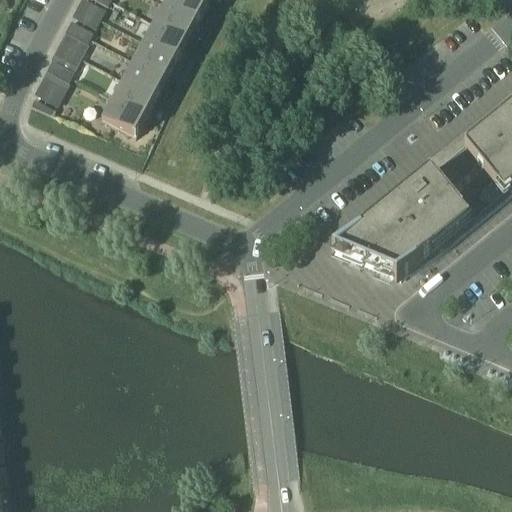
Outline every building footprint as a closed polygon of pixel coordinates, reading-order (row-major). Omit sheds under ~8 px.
[(110,0),(99,0),(96,7),(107,13),(113,1),(110,0)] [(188,0),(168,0),(163,11),(197,29),(207,10),(188,0)] [(188,0),(207,10),(212,0),(188,0)] [(163,11),(153,30),(186,48),(197,29),(163,11)] [(425,95),(489,38),(475,22),(460,35),(462,38),(429,67),(426,64),(410,79),(425,95)] [(64,39),(75,45),(82,33),(70,27),(64,39)] [(153,30),(142,49),(176,67),(186,48),(153,30)] [(82,33),(75,45),(87,51),(93,39),(82,33)] [(142,49),(132,68),(166,86),(176,67),(142,49)] [(45,78),(57,83),(63,72),(51,66),(45,78)] [(132,68),(122,87),(155,105),(166,86),(132,68)] [(63,72),(57,83),(68,89),(74,78),(63,72)] [(122,87),(112,106),(145,124),(155,105),(122,87)] [(511,194),(511,97),(377,209),(385,219),(331,263),(395,290),(465,233),(502,203),(511,194)] [(50,121),(51,122),(54,116),(34,106),(31,113),(50,121)] [(145,124),(112,106),(101,126),(135,144),(145,124)]
